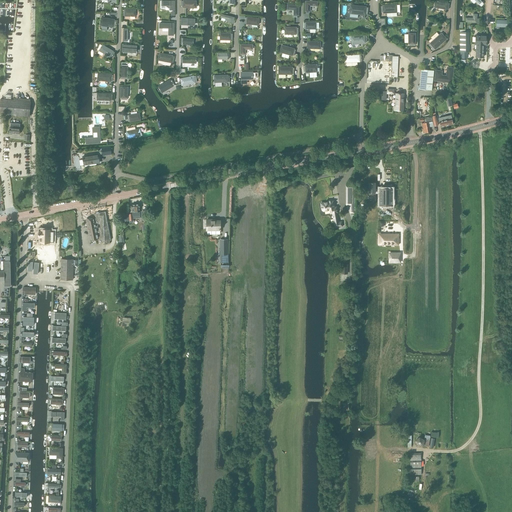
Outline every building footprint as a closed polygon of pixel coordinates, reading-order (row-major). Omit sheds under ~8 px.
[(169,6),(169,9),(169,10),(175,10),(175,8),(175,7),(175,1),(170,1),(166,0),(165,0),(161,0),(161,6),(163,6),(169,6)] [(318,6),(319,1),(307,1),(306,12),(311,12),(311,6),(318,6)] [(449,11),(450,5),(449,4),(436,1),(435,8),(441,10),(444,10),(447,11),(448,10),(449,11)] [(383,5),(381,5),(381,8),(382,10),(383,10),(383,12),(387,12),(398,11),(398,10),(400,10),(400,3),(398,3),(397,3),(396,3),(383,3),(383,4),(383,5)] [(350,13),(350,17),(358,17),(358,14),(366,15),(366,14),(366,13),(368,14),(368,13),(368,6),(367,6),(367,5),(351,4),(350,13)] [(300,16),(300,5),(288,5),(288,10),(295,10),(294,16),(300,16)] [(477,18),(477,13),(473,13),(472,17),(465,17),(465,21),(479,22),(479,18),(477,18)] [(234,20),(235,17),(222,14),(221,18),(228,20),(228,22),(233,24),(233,23),(234,20)] [(101,17),(100,25),(102,25),(101,29),(107,30),(107,26),(114,27),(114,26),(115,26),(116,20),(115,20),(115,19),(101,17)] [(260,18),(247,17),(246,17),(245,23),(247,24),(259,26),(260,18)] [(496,19),(496,26),(507,27),(507,19),(496,19)] [(160,22),(160,27),(163,28),(169,28),(169,34),(169,35),(174,35),(174,31),(174,29),(174,23),(160,22)] [(299,34),(299,28),(297,28),(297,27),(285,27),(285,35),(297,35),(297,34),(299,34)] [(447,39),(441,32),(429,43),(430,44),(429,45),(433,50),(434,49),(435,50),(447,39)] [(467,58),(468,51),(469,51),(469,32),(460,32),(460,51),(461,51),(461,57),(467,58)] [(366,35),(352,36),(353,45),(353,48),(360,47),(360,44),(367,43),(367,42),(368,42),(367,36),(366,36),(366,35)] [(487,45),(487,35),(476,35),(476,44),(478,44),(478,49),(477,49),(476,57),(483,57),(483,49),(483,44),(487,45)] [(308,41),(308,49),(321,49),(322,42),(308,41)] [(112,57),(115,51),(114,51),(115,50),(103,43),(100,50),(111,57),(111,56),(112,57)] [(240,44),(240,55),(242,55),(242,56),(245,56),(245,55),(246,55),(246,49),(253,50),(253,44),(240,44)] [(123,45),(122,52),(137,53),(137,46),(123,45)] [(295,56),(297,50),(295,50),(296,49),(282,45),(280,52),(293,56),(294,55),(295,56)] [(173,63),(174,57),(173,56),(173,55),(159,53),(157,61),(171,63),(171,62),(173,63)] [(217,53),(217,58),(218,58),(227,59),(227,60),(226,63),(232,63),(232,53),(228,53),(221,53),(217,53)] [(361,55),(347,56),(347,63),(361,62),(361,61),(363,61),(362,55),(361,55)] [(319,72),(318,64),(306,65),(306,66),(304,66),(305,72),(306,72),(306,73),(319,72)] [(279,67),(279,75),(280,75),(279,78),(286,78),(286,75),(293,75),(293,74),(295,74),(295,68),(294,68),(294,67),(279,67)] [(452,83),(453,69),(453,68),(448,68),(447,76),(441,76),(442,72),(436,71),(435,81),(452,83)] [(432,90),(434,70),(421,69),(419,89),(432,90)] [(243,72),(241,72),(241,79),(241,84),(246,84),(246,80),(252,80),(252,78),(258,78),(258,73),(252,73),(252,72),(243,72)] [(98,73),(97,80),(111,81),(113,81),(113,75),(111,75),(111,74),(98,73)] [(194,77),(194,76),(180,79),(182,86),(196,83),(197,82),(196,76),(194,77)] [(170,81),(170,79),(158,87),(162,94),(174,86),(175,85),(172,80),(170,81)] [(129,98),(130,86),(122,86),(121,97),(122,97),(122,99),(128,99),(128,98),(129,98)] [(394,105),(394,110),(402,111),(403,94),(397,94),(396,106),(394,105)] [(0,113),(30,116),(31,102),(1,99),(0,107),(0,113)] [(129,115),(127,115),(128,121),(130,121),(130,122),(141,120),(140,113),(129,114),(129,115)] [(439,118),(439,119),(441,127),(453,124),(452,118),(451,115),(439,118)] [(423,133),(430,132),(428,122),(422,123),(423,133)] [(20,127),(20,124),(11,123),(11,126),(10,126),(10,133),(19,134),(20,127)] [(94,138),(86,139),(87,143),(100,142),(99,127),(93,128),(94,138)] [(128,139),(143,136),(141,127),(127,130),(127,132),(125,132),(126,138),(128,138),(128,139)] [(101,148),(103,157),(112,155),(111,147),(101,148)] [(84,165),(100,162),(98,154),(83,157),(84,165)] [(380,189),(375,189),(375,183),(369,183),(369,198),(375,198),(375,194),(380,194),(380,219),(392,219),(392,189),(380,189)] [(354,214),(354,186),(345,186),(345,206),(349,206),(349,214),(354,214)] [(332,201),(332,200),(327,200),(328,202),(320,203),(321,209),(321,211),(323,212),(325,212),(329,211),(330,215),(332,214),(334,229),(343,227),(342,221),(339,222),(337,213),(338,213),(337,206),(335,207),(334,201),(332,201)] [(132,206),(130,206),(130,213),(133,213),(133,216),(133,218),(141,218),(140,216),(140,211),(139,203),(133,204),(132,204),(132,206)] [(111,240),(105,212),(94,214),(95,218),(86,220),(88,228),(89,228),(89,229),(91,240),(97,239),(98,243),(105,241),(105,245),(110,244),(110,240),(111,240)] [(130,213),(125,214),(126,221),(130,221),(130,219),(133,218),(133,216),(133,213),(130,213)] [(212,221),(212,219),(207,220),(207,229),(221,229),(220,220),(212,221)] [(39,230),(39,237),(41,237),(41,238),(41,240),(41,242),(49,242),(53,242),(54,232),(50,231),(50,230),(46,230),(46,229),(41,229),(41,230),(39,230)] [(379,241),(379,244),(398,244),(398,240),(398,235),(379,234),(379,241)] [(390,253),(390,258),(394,258),(394,262),(400,262),(400,253),(390,253)] [(11,286),(10,261),(11,261),(10,256),(5,256),(6,261),(5,261),(5,270),(0,270),(0,281),(5,282),(5,286),(11,286)] [(73,280),(74,259),(61,259),(61,279),(73,280)] [(33,303),(23,302),(22,306),(22,310),(27,310),(27,307),(33,308),(33,306),(33,303)] [(31,321),(34,321),(34,317),(23,317),(23,325),(31,325),(31,321)] [(66,372),(67,363),(55,362),(55,367),(62,367),(62,372),(66,372)] [(32,382),(33,372),(24,372),(21,372),(19,372),(18,381),(32,382)] [(65,412),(61,412),(52,411),(51,411),(51,416),(56,416),(61,416),(61,419),(64,420),(65,412)] [(424,440),(418,437),(414,441),(417,446),(422,446),(424,440)] [(63,458),(63,448),(51,447),(50,455),(57,455),(57,458),(63,458)] [(30,461),(30,452),(16,452),(15,461),(30,461)] [(421,475),(421,453),(407,454),(407,460),(410,460),(411,475),(421,475)]
